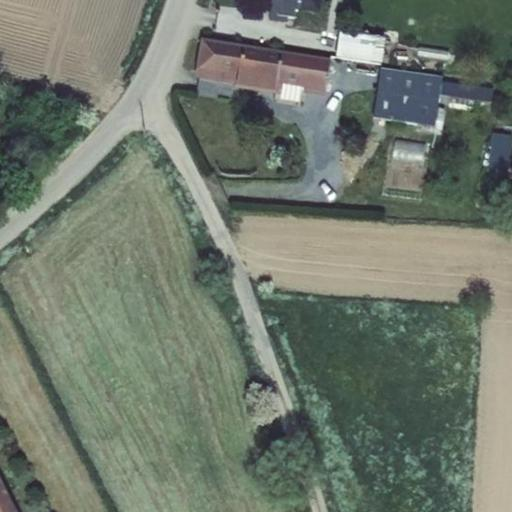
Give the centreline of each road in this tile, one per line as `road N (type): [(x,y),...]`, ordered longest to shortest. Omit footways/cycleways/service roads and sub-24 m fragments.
road 1 (track): [(141,94),(231,254),(317,511)]
road 2 (unclassified): [(0,233),(141,94),(181,0)]
